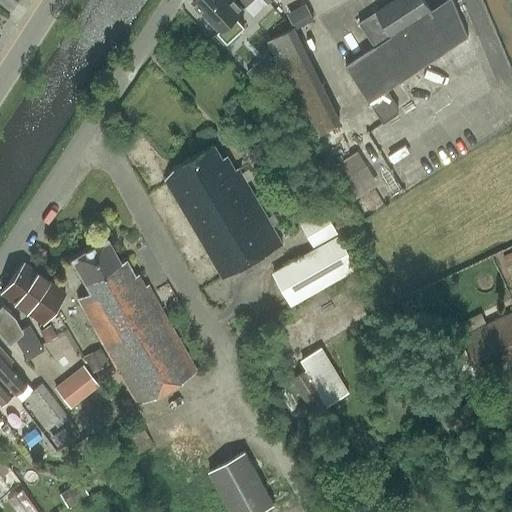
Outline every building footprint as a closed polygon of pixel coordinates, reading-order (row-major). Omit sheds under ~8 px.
[(236,19),(254,0),(192,0),(192,1),(221,31),(220,32),(229,42),(245,28),(236,19)] [(295,27),(314,19),(305,0),(298,0),(286,6),(295,27)] [(376,47),(346,67),(370,103),(371,102),(384,123),(398,114),(399,109),(388,91),(469,37),(453,0),(447,0),(433,10),(426,0),(396,0),(360,23),(376,47)] [(269,40),(316,136),(344,122),(297,27),(269,40)] [(166,179),(178,201),(224,279),(283,245),(238,168),(235,170),(227,155),(223,158),(215,145),(175,167),(166,179)] [(368,167),(358,152),(335,166),(345,182),(368,167)] [(291,307),(358,269),(325,211),(301,224),(315,248),(272,273),(291,307)] [(138,404),(197,371),(148,285),(145,286),(138,274),(134,276),(125,259),(120,262),(106,238),(92,245),(91,244),(84,249),(84,250),(71,258),(90,291),(78,298),(138,404)] [(23,263),(12,278),(53,309),(65,294),(23,263)] [(12,278),(1,293),(42,324),(53,309),(12,278)] [(26,360),(36,355),(43,350),(29,327),(22,331),(15,318),(3,307),(0,309),(0,335),(8,344),(14,339),(26,360)] [(511,367),(511,312),(462,336),(483,381),(511,367)] [(50,325),(40,331),(46,343),(57,337),(50,325)] [(0,377),(15,394),(26,383),(10,365),(13,362),(0,346),(0,377)] [(314,415),(350,393),(322,348),(301,361),(307,369),(280,386),(291,403),(302,397),(314,415)] [(99,387),(83,366),(55,388),(71,408),(99,387)] [(53,424),(65,414),(43,385),(30,395),(53,424)] [(0,387),(0,404),(5,410),(10,406),(7,402),(11,399),(0,387)] [(138,420),(113,435),(128,460),(153,445),(138,420)] [(230,511),(262,511),(275,505),(245,451),(209,471),(230,511)] [(0,488),(2,491),(15,482),(0,459),(0,488)] [(71,507),(90,495),(82,483),(63,496),(71,507)]
